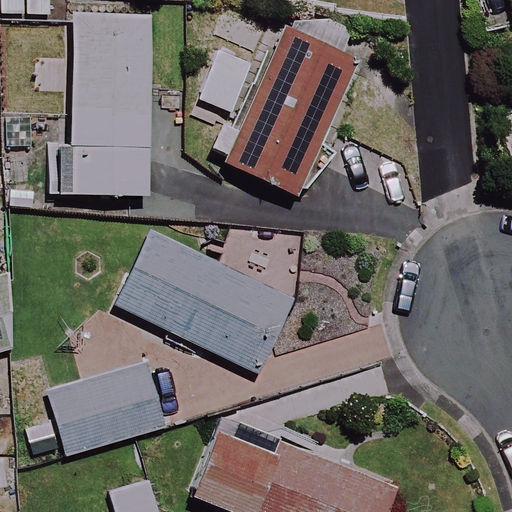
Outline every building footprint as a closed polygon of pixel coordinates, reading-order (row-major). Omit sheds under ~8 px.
[(511,0),(502,0),(511,32),(511,0)] [(144,18),(68,16),(64,197),(140,199),(144,18)] [(352,61),(281,29),(219,166),(290,198),(352,61)] [(288,302),(144,234),(109,308),(253,375),(288,302)] [(160,428),(141,365),(44,395),(63,458),(160,428)] [(267,459),(212,437),(188,500),(218,511),(382,511),(391,491),(273,445),(267,459)] [(0,479),(0,511),(12,511),(3,478),(0,479)] [(152,511),(144,483),(104,494),(109,511),(152,511)]
